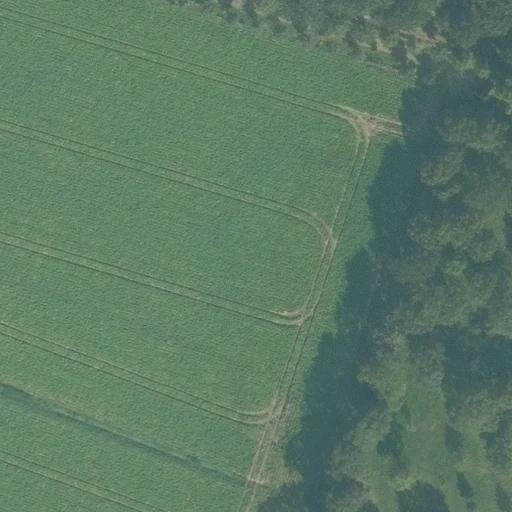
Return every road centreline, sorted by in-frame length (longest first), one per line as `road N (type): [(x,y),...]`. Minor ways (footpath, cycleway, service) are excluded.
road 1 (track): [(307,511),(464,41)]
road 2 (track): [(325,0),(464,41)]
